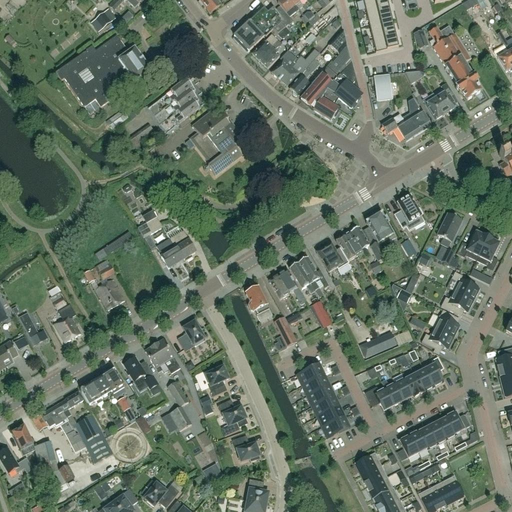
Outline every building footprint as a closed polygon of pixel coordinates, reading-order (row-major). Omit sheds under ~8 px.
[(113,11),(122,2),(119,0),(114,0),(108,6),(113,11)] [(123,0),(124,0),(133,9),(137,5),(139,3),(140,4),(143,1),(142,0),(141,0),(123,0)] [(197,0),(208,15),(220,5),(216,0),(215,0),(197,0)] [(274,11),(287,26),(292,23),(288,18),(297,11),(288,0),(281,0),(276,4),(279,7),(274,11)] [(288,0),(297,11),(301,7),(298,3),(302,0),(288,0)] [(385,0),(369,0),(362,2),(365,15),(388,9),(385,0)] [(325,7),(320,1),(316,3),(322,10),(325,7)] [(492,6),(496,13),(501,10),(499,7),(498,7),(497,6),(496,7),(494,5),(492,6)] [(232,38),(231,39),(235,43),(238,43),(240,46),(239,48),(246,54),(247,53),(262,38),(265,37),(271,30),(276,35),(285,28),(287,26),(274,11),(272,8),(266,13),(262,9),(232,38)] [(388,9),(365,15),(368,28),(391,22),(388,9)] [(95,21),(91,24),(98,33),(114,20),(107,11),(102,15),(95,21)] [(315,15),(306,22),(308,24),(311,28),(319,20),(315,15)] [(302,17),(299,20),(305,27),(308,24),(306,22),(303,18),(302,17)] [(368,28),(371,41),(394,35),(391,22),(368,28)] [(281,41),(289,34),(285,28),(276,35),(281,41)] [(437,34),(435,30),(427,35),(432,41),(428,44),(437,59),(459,45),(453,36),(447,28),(437,34)] [(306,41),(315,33),(311,29),(303,37),(306,41)] [(342,31),(341,31),(328,46),(338,56),(345,47),(342,31)] [(418,50),(427,46),(422,31),(413,35),(418,50)] [(500,34),(496,36),(506,54),(511,62),(511,41),(511,39),(505,43),(500,34)] [(394,35),(371,41),(375,54),(397,48),(394,35)] [(83,55),(83,54),(55,75),(61,83),(63,81),(83,108),(94,100),(100,109),(115,98),(109,89),(127,76),(133,84),(149,72),(133,50),(128,54),(115,37),(95,52),(91,47),(85,52),(86,53),(83,55)] [(278,48),(280,45),(271,37),(251,57),(266,71),(278,58),(272,52),(277,48),(278,48)] [(490,41),(484,45),(492,57),(497,54),(490,41)] [(459,45),(437,59),(446,73),(468,59),(459,45)] [(350,63),(346,48),(345,48),(336,58),(320,76),(310,87),(311,88),(300,101),(307,108),(308,107),(310,109),(325,91),(350,63)] [(293,66),(279,83),(285,88),(289,84),(291,86),(299,77),(319,56),(314,51),(304,62),(300,58),(295,64),(293,66)] [(281,62),(270,75),(279,83),(293,66),(292,64),(295,60),(287,52),(279,60),(281,62)] [(511,62),(506,54),(496,60),(504,74),(508,72),(509,73),(511,71),(511,62)] [(468,59),(446,73),(455,87),(470,78),(462,65),(469,60),(468,59)] [(308,85),(304,82),(318,66),(314,62),(288,91),(292,94),(292,96),(294,98),(295,97),(296,98),(308,85)] [(350,63),(325,91),(337,99),(349,110),(359,98),(350,63)] [(422,77),(419,72),(403,74),(410,85),(422,77)] [(387,76),(373,78),(376,102),(390,100),(387,76)] [(189,123),(186,119),(204,105),(198,98),(201,96),(195,88),(198,85),(191,77),(147,111),(166,135),(177,126),(180,130),(189,123)] [(470,78),(455,87),(456,88),(454,89),(458,95),(460,94),(465,102),(480,93),(474,84),(477,83),(473,77),(471,79),(470,78)] [(452,96),(445,85),(442,87),(445,93),(435,99),(444,115),(455,108),(448,98),(452,96)] [(337,99),(325,91),(310,109),(313,111),(312,112),(329,123),(332,117),(334,118),(337,113),(335,112),(336,111),(331,108),(337,99)] [(432,95),(422,102),(424,106),(434,121),(444,115),(435,99),(432,95)] [(404,125),(396,130),(404,143),(429,127),(427,125),(417,108),(414,103),(407,107),(408,119),(402,123),(404,125)] [(128,120),(121,111),(105,123),(111,132),(128,120)] [(210,114),(191,129),(196,136),(190,141),(210,166),(207,168),(214,177),(227,167),(240,156),(233,148),(240,142),(231,131),(230,130),(225,123),(227,122),(221,115),(215,120),(210,114)] [(404,125),(399,117),(398,116),(380,127),(386,136),(396,130),(404,125)] [(134,150),(154,135),(148,126),(147,126),(128,141),(134,150)] [(511,147),(506,152),(505,151),(497,156),(502,163),(503,162),(503,164),(498,167),(505,179),(511,176),(511,178),(511,177),(511,147)] [(315,157),(314,158),(308,164),(315,172),(322,165),(315,157)] [(400,213),(393,216),(401,230),(405,228),(407,232),(414,229),(411,224),(420,219),(421,218),(420,217),(422,215),(418,209),(416,211),(409,199),(409,198),(408,198),(408,199),(397,205),(396,206),(400,213)] [(198,214),(195,201),(186,203),(190,216),(198,214)] [(162,229),(156,218),(152,212),(141,218),(145,225),(151,235),(162,229)] [(364,224),(367,229),(362,232),(371,247),(369,248),(376,264),(385,259),(376,242),(384,237),(388,244),(395,239),(391,233),(390,233),(380,215),(364,224)] [(463,224),(447,215),(436,237),(442,240),(440,246),(446,249),(449,243),(453,245),(463,224)] [(151,235),(145,225),(137,230),(143,240),(151,235)] [(357,229),(349,234),(361,254),(365,260),(369,258),(365,253),(363,249),(367,246),(357,229)] [(98,263),(132,240),(127,233),(93,256),(98,263)] [(182,233),(169,240),(174,250),(176,249),(183,261),(184,262),(191,258),(190,257),(195,254),(188,242),(189,241),(182,233)] [(477,258),(486,239),(475,233),(474,235),(473,234),(470,239),(472,240),(468,247),(461,244),(455,256),(463,259),(464,257),(475,263),(477,258)] [(349,234),(342,238),(351,253),(354,258),(361,254),(349,234)] [(351,253),(342,238),(334,243),(338,249),(346,263),(354,258),(351,253)] [(477,258),(475,263),(486,268),(485,270),(491,273),(497,262),(491,259),(498,245),(486,239),(477,258)] [(174,250),(169,240),(156,248),(161,257),(160,258),(168,270),(183,261),(176,249),(174,250)] [(415,255),(408,242),(401,246),(408,259),(415,255)] [(346,263),(338,249),(333,252),(330,245),(315,254),(327,275),(335,270),(336,272),(347,265),(346,263)] [(447,267),(453,254),(446,251),(440,263),(447,267)] [(432,261),(421,255),(418,263),(428,268),(432,261)] [(319,271),(314,273),(306,260),(297,265),(313,292),(322,287),(324,290),(328,287),(319,271)] [(106,261),(94,268),(101,281),(114,275),(106,261)] [(313,292),(297,265),(288,271),(301,292),(306,288),(310,295),(313,292)] [(378,267),(370,270),(373,277),(381,273),(378,267)] [(83,275),(88,285),(94,281),(88,272),(83,275)] [(279,274),(279,276),(288,296),(292,293),(300,307),(305,304),(299,294),(286,272),(285,273),(283,272),(279,274)] [(457,284),(453,293),(472,303),(478,291),(459,281),(461,278),(454,274),(450,281),(457,284)] [(491,281),(480,275),(477,281),(488,287),(491,281)] [(269,283),(268,283),(279,301),(288,296),(279,276),(274,279),(273,278),(269,281),(269,283)] [(417,281),(411,278),(406,288),(412,291),(417,281)] [(112,282),(103,287),(115,307),(124,302),(112,282)] [(45,292),(49,298),(59,292),(55,286),(45,292)] [(115,307),(103,287),(94,292),(106,312),(115,307)] [(249,304),(247,307),(250,312),(253,313),(256,318),(268,312),(257,289),(251,292),(249,291),(246,293),(246,295),(245,296),(249,304)] [(472,303),(453,293),(448,301),(444,299),(440,308),(456,317),(459,311),(466,314),(472,303)] [(58,294),(48,300),(51,304),(56,312),(65,307),(58,294)] [(319,302),(311,306),(314,313),(322,329),(330,325),(319,302)] [(63,320),(53,326),(64,344),(79,335),(70,320),(75,317),(69,306),(58,312),(63,320)] [(285,317),(289,325),(301,319),(297,311),(285,317)] [(442,312),(433,329),(452,339),(458,327),(452,324),(452,322),(454,318),(442,312)] [(26,315),(18,319),(33,347),(46,340),(43,332),(37,335),(26,315)] [(279,336),(290,332),(283,318),(273,324),(279,336)] [(200,331),(196,324),(194,325),(194,324),(183,330),(186,336),(177,341),(185,354),(194,348),(193,346),(203,340),(199,333),(202,331),(200,331)] [(452,339),(433,329),(428,338),(424,336),(420,344),(434,351),(437,346),(447,351),(452,339)] [(296,344),(290,332),(279,336),(286,349),(296,344)] [(28,346),(23,338),(13,345),(17,352),(28,346)] [(162,342),(153,348),(164,365),(171,376),(179,370),(162,342)] [(357,348),(364,362),(365,361),(364,359),(395,346),(393,342),(375,350),(371,342),(357,348)] [(0,348),(0,371),(13,364),(10,360),(17,356),(9,343),(0,348)] [(164,365),(153,348),(144,353),(157,375),(161,372),(159,368),(164,365)] [(494,360),(497,373),(511,370),(511,369),(511,349),(505,351),(507,357),(494,360)] [(403,357),(393,361),(395,364),(396,367),(400,366),(402,370),(408,367),(403,357)] [(144,383),(149,391),(158,386),(152,376),(147,379),(134,359),(122,366),(136,388),(144,383)] [(423,372),(432,389),(442,384),(437,373),(442,371),(436,359),(430,362),(433,367),(423,372)] [(298,376),(303,387),(323,377),(318,367),(298,376)] [(221,369),(220,368),(213,371),(212,370),(211,370),(213,373),(205,377),(210,388),(208,388),(213,398),(226,392),(222,383),(227,381),(222,369),(221,369)] [(511,383),(511,369),(511,370),(497,373),(500,386),(511,383)] [(113,372),(101,379),(111,394),(118,390),(119,392),(124,389),(122,386),(113,372)] [(423,372),(413,376),(423,394),(432,389),(423,372)] [(403,380),(413,399),(423,394),(413,376),(404,381),(403,380)] [(323,377),(303,387),(308,397),(328,388),(323,377)] [(101,379),(90,385),(100,401),(111,394),(101,379)] [(403,380),(393,385),(402,402),(411,398),(412,400),(413,399),(403,380)] [(380,384),(384,390),(393,407),(402,402),(393,385),(388,388),(384,381),(380,384)] [(175,383),(172,386),(181,401),(176,404),(179,409),(180,408),(188,404),(175,383)] [(511,383),(500,386),(504,400),(511,397),(511,383)] [(90,385),(79,392),(88,407),(95,404),(96,406),(101,403),(100,401),(90,385)] [(181,401),(172,386),(167,389),(176,404),(181,401)] [(308,397),(313,407),(333,398),(328,388),(308,397)] [(384,390),(377,393),(375,389),(364,395),(371,409),(378,405),(382,413),(393,407),(384,390)] [(83,402),(78,394),(57,406),(66,419),(70,417),(67,411),(69,410),(83,402)] [(123,398),(115,402),(122,413),(128,424),(134,420),(128,410),(129,409),(123,398)] [(333,398),(313,407),(318,417),(338,408),(333,398)] [(230,402),(217,408),(221,418),(223,417),(227,427),(220,430),(224,438),(239,431),(239,430),(238,428),(246,425),(244,421),(245,420),(240,409),(234,411),(230,402)] [(38,417),(31,421),(38,433),(46,428),(47,431),(52,428),(54,430),(58,428),(64,436),(74,455),(84,449),(76,434),(75,435),(73,431),(72,430),(74,428),(93,465),(111,455),(91,416),(73,426),(70,427),(66,421),(63,423),(62,422),(66,420),(66,419),(57,406),(39,417),(38,417)] [(295,414),(299,422),(312,415),(308,407),(295,414)] [(180,408),(179,409),(168,416),(179,433),(191,426),(180,408)] [(318,417),(323,428),(343,418),(338,408),(318,417)] [(144,422),(153,420),(151,412),(142,415),(144,422)] [(454,437),(453,435),(469,428),(463,416),(457,419),(454,413),(444,418),(445,420),(454,437)] [(313,417),(300,424),(305,433),(318,426),(313,417)] [(343,418),(323,428),(328,439),(348,429),(343,418)] [(445,442),(454,437),(445,420),(436,424),(445,442)] [(436,447),(445,442),(436,424),(427,429),(436,447)] [(104,436),(110,433),(108,427),(102,429),(104,436)] [(33,446),(24,428),(11,435),(19,452),(33,446)] [(427,429),(418,434),(427,451),(436,447),(427,429)] [(417,432),(408,437),(417,454),(425,450),(426,451),(427,451),(418,434),(417,432)] [(417,454),(408,437),(398,442),(407,460),(417,454)] [(232,442),(235,453),(237,452),(240,464),(248,461),(249,464),(250,464),(250,463),(258,460),(257,458),(258,458),(255,446),(249,448),(246,438),(232,442)] [(49,443),(33,448),(40,477),(44,476),(55,497),(59,495),(55,489),(64,484),(73,479),(66,467),(57,472),(55,468),(49,443)] [(4,451),(3,449),(0,451),(0,462),(7,475),(14,471),(16,474),(23,470),(25,474),(32,471),(25,460),(16,465),(6,450),(4,451)] [(359,477),(380,467),(374,454),(353,465),(359,477)] [(365,489),(386,478),(380,467),(359,477),(365,489)] [(394,471),(386,475),(390,484),(398,481),(394,471)] [(403,477),(398,480),(401,485),(406,483),(403,477)] [(453,477),(441,484),(451,504),(463,498),(453,477)] [(392,490),(386,478),(365,489),(371,501),(392,490)] [(249,492),(247,503),(265,506),(267,495),(261,494),(263,484),(249,481),(247,492),(249,492)] [(149,493),(143,500),(153,508),(157,504),(165,510),(178,494),(170,487),(165,493),(156,485),(155,486),(151,483),(146,490),(145,489),(149,493)] [(451,504),(441,484),(429,490),(440,510),(451,504)] [(121,498),(113,505),(117,511),(132,511),(130,509),(137,503),(129,491),(126,487),(124,488),(127,492),(120,497),(121,498)] [(393,490),(392,490),(371,501),(376,511),(378,511),(399,502),(393,490)] [(436,511),(440,510),(429,490),(417,496),(424,511),(436,511)] [(60,495),(53,499),(57,504),(63,500),(60,495)] [(403,511),(399,502),(378,511),(403,511)] [(30,511),(42,511),(44,511),(38,503),(29,509),(30,511)] [(184,511),(183,511),(184,509),(176,503),(168,511),(184,511)] [(264,511),(265,506),(247,503),(244,511),(264,511)]
